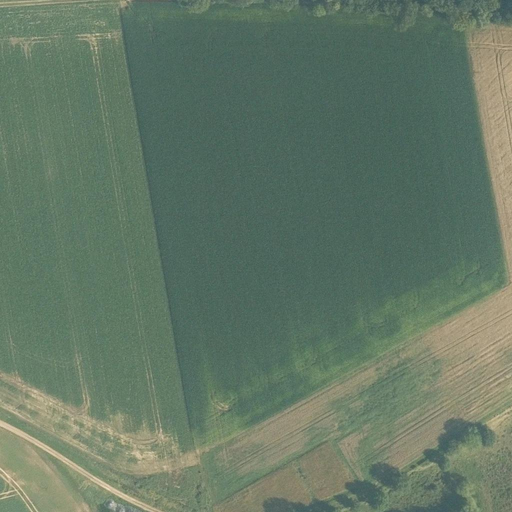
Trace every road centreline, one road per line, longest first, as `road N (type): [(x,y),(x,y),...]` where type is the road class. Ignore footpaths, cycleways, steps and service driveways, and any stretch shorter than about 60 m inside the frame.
road 1 (track): [(324,511),(511,403)]
road 2 (track): [(155,511),(0,424)]
